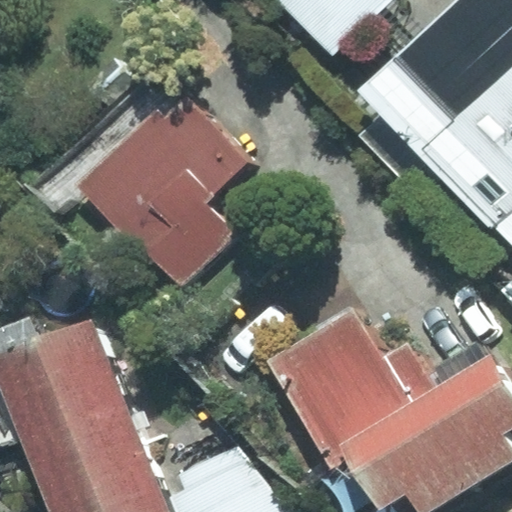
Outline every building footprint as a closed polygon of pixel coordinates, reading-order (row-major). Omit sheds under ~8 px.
[(290,0),(284,7),(342,63),(402,0),(290,0)] [(511,0),(485,0),(376,111),(511,244),(511,0)] [(214,209),(259,169),(196,100),(93,193),(184,294),(243,241),(214,209)] [(424,511),(428,510),(428,511),(469,511),(511,482),(511,368),(501,349),(447,380),(429,351),(399,368),(369,318),(280,370),(345,482),(362,472),(386,511),(424,511)] [(287,511),(238,452),(168,479),(111,333),(10,373),(64,511),(287,511)]
